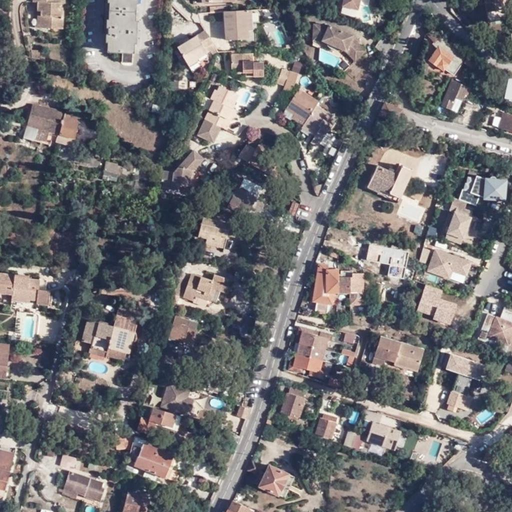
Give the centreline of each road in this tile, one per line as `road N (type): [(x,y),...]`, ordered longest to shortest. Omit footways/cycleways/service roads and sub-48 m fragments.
road 1 (residential): [(424,3),(321,209),(263,400),(218,511)]
road 2 (unknown): [(18,511),(81,264)]
road 3 (residential): [(511,140),(418,106),(406,88),(424,3)]
road 4 (unknown): [(323,205),(306,186),(287,137),(251,113)]
